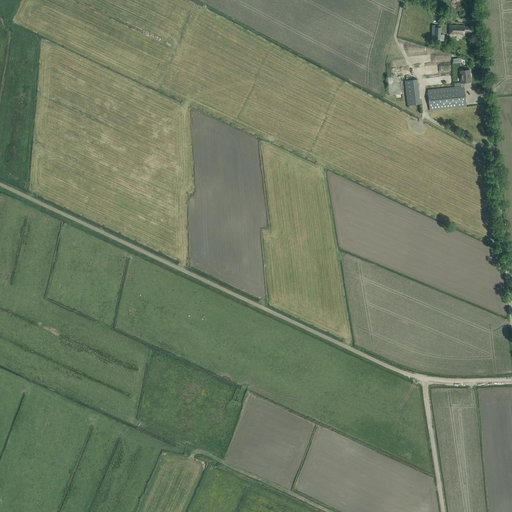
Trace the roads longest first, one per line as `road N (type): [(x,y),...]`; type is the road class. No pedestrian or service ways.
road 1 (unclassified): [(511,380),(454,382),(395,370),(0,185)]
road 2 (unclassified): [(511,314),(481,0)]
road 3 (track): [(443,511),(424,379)]
